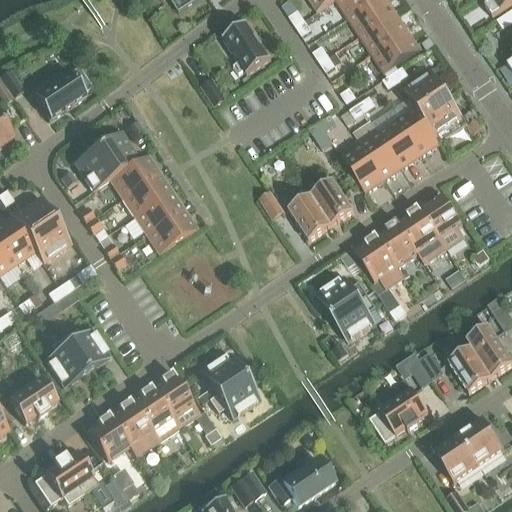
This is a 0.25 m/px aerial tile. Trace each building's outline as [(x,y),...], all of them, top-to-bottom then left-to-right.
[(204,0),(171,0),(169,2),(179,17),(204,0)] [(341,1),(339,0),(306,0),(317,16),(317,17),(335,5),(341,1)] [(348,23),(382,0),(342,0),(341,1),(335,5),(348,23)] [(360,41),(396,17),(384,0),(382,0),(348,23),(360,41)] [(493,22),(511,8),(511,0),(478,0),(479,0),(482,0),(488,8),(485,10),(493,22)] [(305,25),(298,15),(289,21),(295,31),(305,25)] [(371,59),(408,35),(396,17),(360,41),(371,59)] [(511,27),(511,23),(508,17),(497,24),(503,34),(511,27)] [(311,35),(305,25),(295,31),(302,41),(311,35)] [(324,26),(317,31),(323,40),(330,35),(324,26)] [(271,64),(262,51),(263,50),(256,41),(247,28),(223,44),(247,80),(271,64)] [(384,78),(421,54),(408,35),(371,59),(384,78)] [(320,68),(329,62),(322,51),(313,57),(320,68)] [(335,71),(329,62),(320,68),(326,77),(335,71)] [(409,81),(403,72),(393,78),(399,87),(409,81)] [(10,75),(0,81),(0,83),(13,103),(24,96),(10,75)] [(448,99),(432,75),(431,75),(432,76),(404,94),(416,112),(419,118),(448,99)] [(73,110),(86,101),(70,77),(33,101),(50,125),(63,116),(63,117),(73,110)] [(399,87),(393,78),(383,85),(389,94),(399,87)] [(212,82),(200,90),(214,111),(227,103),(212,82)] [(0,106),(2,110),(13,103),(0,83),(0,106)] [(356,103),(350,93),(341,99),(347,109),(356,103)] [(468,130),(448,99),(419,118),(440,149),(440,148),(468,130)] [(365,118),(376,110),(370,101),(359,108),(365,118)] [(365,118),(359,108),(350,115),(356,124),(365,118)] [(440,149),(419,118),(416,112),(396,125),(420,162),(440,149)] [(330,120),(320,127),(326,136),(336,129),(330,120)] [(0,152),(13,144),(0,123),(0,152)] [(484,132),(478,123),(468,130),(473,140),(484,132)] [(143,134),(137,125),(127,132),(133,141),(143,134)] [(420,162),(396,125),(378,137),(403,174),(420,162)] [(333,148),(326,136),(320,127),(309,134),(323,155),(333,148)] [(140,164),(121,136),(122,136),(97,152),(116,181),(147,160),(141,164),(140,164)] [(403,174),(378,137),(361,149),(385,185),(403,174)] [(385,185),(361,149),(342,161),(366,198),(385,185)] [(116,181),(97,152),(73,168),(74,168),(93,196),(111,185),(116,181)] [(123,204),(160,179),(147,160),(116,181),(111,185),(123,204)] [(77,185),(71,176),(60,183),(66,192),(77,185)] [(135,222),(172,197),(160,179),(123,204),(135,222)] [(354,216),(333,185),(311,200),(332,231),(354,216)] [(14,206),(7,196),(0,199),(0,204),(5,212),(14,206)] [(284,217),(270,196),(260,203),(273,224),(284,217)] [(147,240),(184,215),(172,197),(135,222),(147,240)] [(332,231),(311,200),(288,215),(309,246),(332,231)] [(462,230),(441,200),(420,214),(447,254),(465,243),(458,233),(462,230)] [(56,226),(39,201),(39,202),(11,220),(11,221),(27,245),(56,226)] [(86,228),(95,222),(88,211),(79,217),(86,228)] [(447,254),(420,214),(418,211),(406,218),(408,221),(399,228),(397,225),(426,269),(447,254)] [(159,258),(196,234),(184,215),(147,240),(159,258)] [(35,257),(27,245),(11,221),(0,227),(0,245),(16,270),(35,257)] [(102,233),(95,222),(86,228),(93,239),(102,233)] [(426,269),(397,225),(385,232),(387,235),(378,242),(376,239),(375,239),(404,283),(405,282),(399,272),(418,259),(425,269),(426,269)] [(72,250),(56,226),(27,245),(35,257),(43,269),(43,268),(71,250),(72,250)] [(404,283),(375,239),(364,246),(366,249),(356,256),(376,287),(380,285),(386,295),(404,283)] [(0,280),(16,270),(0,245),(0,280)] [(110,264),(119,258),(112,247),(103,253),(110,264)] [(490,263),(484,254),(473,262),(479,271),(490,263)] [(126,269),(119,258),(110,264),(117,275),(126,269)] [(76,279),(68,284),(68,285),(74,293),(82,287),(76,279)] [(332,324),(368,300),(359,287),(352,292),(345,281),(316,300),(332,324)] [(68,285),(58,292),(64,300),(73,295),(74,294),(74,293),(68,285)] [(58,292),(48,298),(54,307),(55,306),(64,300),(58,292)] [(377,329),(369,317),(376,313),(368,300),(332,324),(348,348),(377,329)] [(34,312),(28,304),(18,311),(24,320),(34,312)] [(45,313),(44,314),(50,323),(61,316),(55,306),(54,307),(45,313)] [(407,319),(401,309),(390,317),(396,326),(407,319)] [(511,332),(511,323),(503,310),(492,317),(506,337),(511,332)] [(44,314),(34,321),(40,330),(50,323),(44,314)] [(16,324),(10,316),(0,322),(0,323),(6,332),(16,325),(16,324)] [(511,370),(511,364),(489,330),(467,345),(471,352),(492,384),(511,370)] [(111,362),(92,333),(81,341),(76,334),(63,342),(87,378),(111,362)] [(87,378),(63,342),(51,351),(55,358),(44,365),(63,394),(87,378)] [(342,349),(332,355),(338,365),(348,358),(342,349)] [(492,384),(471,352),(448,367),(469,399),(492,384)] [(245,382),(229,358),(200,377),(216,400),(209,405),(210,406),(245,382)] [(444,379),(430,358),(419,365),(433,386),(444,379)] [(433,386),(419,365),(409,372),(422,393),(433,386)] [(200,420),(171,376),(159,384),(161,387),(152,393),(179,434),(200,420)] [(261,406),(245,382),(210,406),(218,418),(225,413),(232,425),(261,406)] [(57,408),(41,383),(8,405),(24,429),(35,422),(37,425),(49,418),(47,415),(57,408)] [(179,434),(152,393),(150,390),(138,398),(140,401),(131,407),(158,448),(179,434)] [(418,426),(429,419),(413,395),(370,424),(386,448),(406,434),(408,437),(420,429),(418,426)] [(158,448),(131,407),(129,404),(117,412),(119,415),(110,421),(130,452),(137,462),(158,448)] [(130,452),(110,421),(108,418),(96,426),(98,429),(88,436),(108,466),(130,452)] [(0,439),(9,434),(0,420),(0,439)] [(504,455),(483,424),(459,440),(482,475),(504,460),(502,457),(504,455)] [(215,433),(204,440),(210,450),(221,442),(215,433)] [(482,475),(459,440),(433,457),(434,458),(435,457),(455,487),(454,487),(454,489),(458,486),(460,490),(482,475)] [(81,490),(93,482),(77,458),(66,465),(64,462),(53,470),(55,473),(34,486),(50,511),(63,502),(68,510),(86,498),(81,490)] [(334,488),(318,464),(282,488),(279,484),(269,491),(281,510),(292,502),(298,511),(334,488)] [(265,497),(252,477),(241,484),(255,504),(265,497)] [(128,504),(122,496),(114,484),(103,491),(117,511),(128,504)] [(255,504),(241,484),(230,491),(244,511),(255,504)] [(138,497),(132,488),(122,496),(128,504),(138,497)] [(467,511),(457,496),(446,503),(452,511),(467,511)] [(229,511),(220,497),(198,511),(229,511)]
